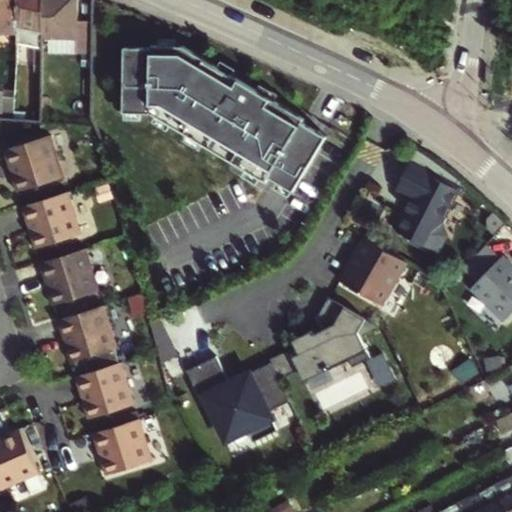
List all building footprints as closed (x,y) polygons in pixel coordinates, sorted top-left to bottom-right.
[(0,0),(0,32),(18,33),(19,0),(0,0)] [(33,64),(42,64),(43,35),(44,0),(19,0),(18,33),(17,55),(23,55),(23,45),(34,45),(33,64)] [(44,0),(43,35),(75,36),(75,51),(95,51),(95,21),(78,21),(78,0),(44,0)] [(184,50),(152,48),(152,50),(125,49),(122,114),(150,118),(262,189),(265,184),(277,192),(288,200),(323,146),(309,136),(299,130),(302,125),(184,50)] [(15,106),(15,118),(40,120),(40,108),(15,106)] [(42,134),(0,144),(0,161),(2,161),(10,188),(53,176),(42,134)] [(413,160),(397,187),(415,197),(413,201),(410,199),(405,208),(408,209),(396,230),(406,236),(404,239),(407,240),(409,238),(435,253),(445,237),(441,223),(462,189),(413,160)] [(61,189),(14,202),(18,218),(22,217),(30,244),(73,232),(61,189)] [(383,305),(408,261),(367,237),(341,281),(383,305)] [(80,246),(33,259),(37,274),(41,273),(49,300),(92,288),(80,246)] [(511,264),(504,257),(471,290),(505,323),(511,315),(511,264)] [(368,320),(331,298),(321,315),(328,329),(316,335),(314,330),(293,340),(305,365),(349,344),(347,339),(361,333),(368,320)] [(100,302),(53,315),(57,330),(61,329),(68,357),(112,345),(100,302)] [(167,359),(179,355),(168,317),(156,321),(167,359)] [(198,394),(202,392),(219,427),(240,417),(251,438),(275,426),(266,408),(288,397),(269,359),(235,375),(238,380),(229,384),(214,352),(184,367),(198,394)] [(119,358),(72,371),(76,387),(80,385),(88,413),(131,401),(119,358)] [(138,415),(91,428),(95,443),(99,442),(106,469),(150,457),(138,415)] [(0,484),(36,468),(18,427),(0,434),(0,484)] [(511,511),(511,478),(500,484),(495,487),(507,511),(511,511)] [(507,511),(495,487),(478,495),(483,505),(486,503),(490,511),(507,511)] [(478,495),(459,505),(462,511),(490,511),(486,503),(483,505),(478,495)]
